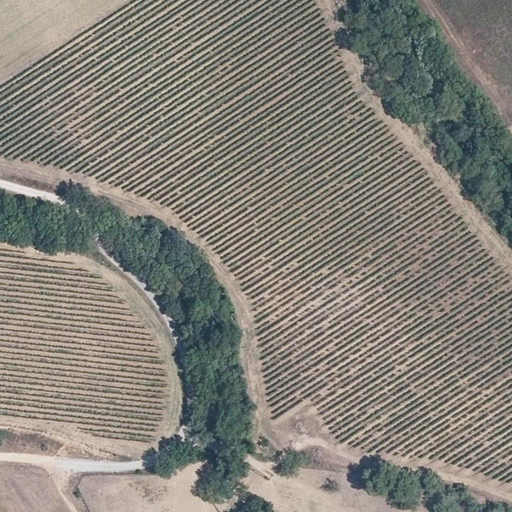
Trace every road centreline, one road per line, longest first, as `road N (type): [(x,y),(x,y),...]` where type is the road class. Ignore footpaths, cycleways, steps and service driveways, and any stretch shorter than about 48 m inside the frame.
road 1 (track): [(88,218),(182,346),(191,436),(147,461),(84,470),(0,454)]
road 2 (track): [(191,436),(266,465),(317,441),(511,500)]
